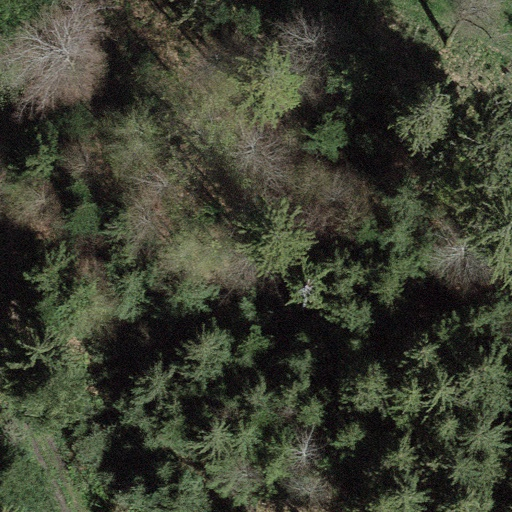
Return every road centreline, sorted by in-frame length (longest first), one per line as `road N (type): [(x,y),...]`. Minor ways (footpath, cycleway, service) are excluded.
road 1 (track): [(92,0),(25,121),(0,214)]
road 2 (track): [(0,314),(13,398),(80,511)]
